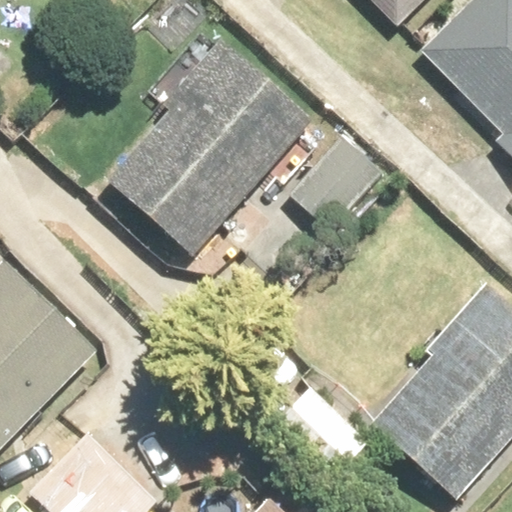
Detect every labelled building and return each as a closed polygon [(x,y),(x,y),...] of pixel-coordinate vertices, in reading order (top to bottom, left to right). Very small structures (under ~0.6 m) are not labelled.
[(380,0),(411,32),(444,0),(380,0)] [(511,0),(474,0),(427,47),(511,135),(511,140),(503,149),(511,158),(511,0)] [(183,114),(110,187),(196,273),(331,136),(238,43),(175,106),(183,114)] [(401,172),(354,131),(291,201),(337,243),(401,172)] [(0,480),(116,360),(16,263),(0,279),(0,480)] [(511,455),(511,295),(500,285),(435,356),(443,364),(384,427),(467,504),(511,455)] [(92,437),(33,495),(49,511),(161,511),(163,510),(92,437)] [(307,511),(290,494),(271,511),(307,511)]
